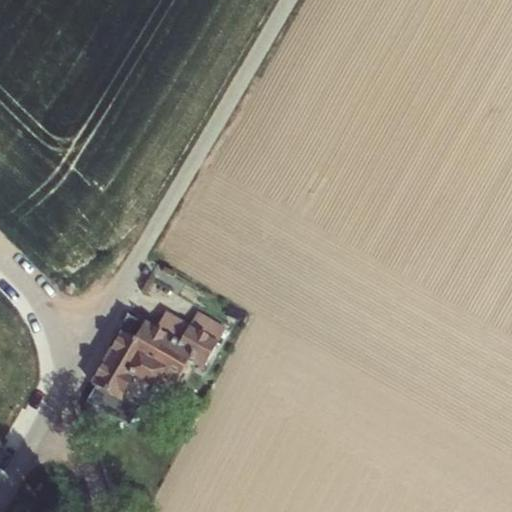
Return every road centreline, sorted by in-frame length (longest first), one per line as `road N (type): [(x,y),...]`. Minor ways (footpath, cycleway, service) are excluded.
road 1 (unclassified): [(289,0),(87,347)]
road 2 (unclassified): [(87,347),(0,497)]
road 3 (unclassified): [(87,347),(0,261)]
